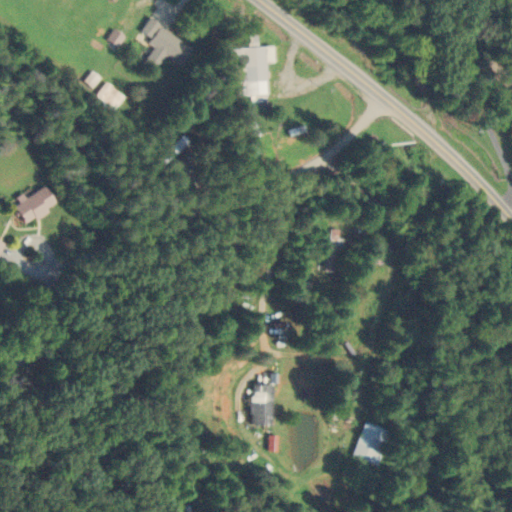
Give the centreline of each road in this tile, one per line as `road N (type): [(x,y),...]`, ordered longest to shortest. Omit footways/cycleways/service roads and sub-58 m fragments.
road 1 (residential): [(0,373),(307,175),(386,98)]
road 2 (tertiary): [(511,218),(430,135),(261,0)]
